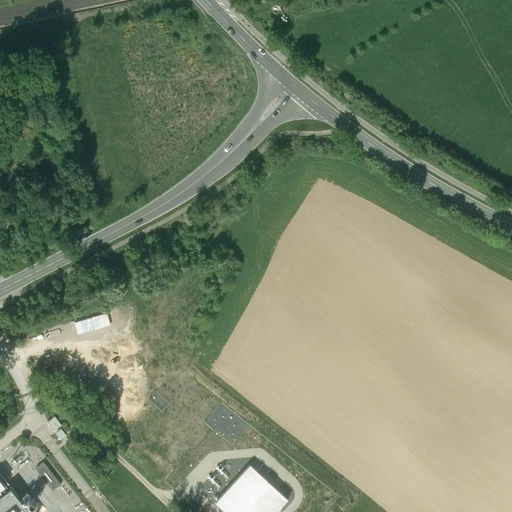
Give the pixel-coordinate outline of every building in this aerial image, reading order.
[(71,334),(100,325),(96,313),(67,321),(71,334)] [(54,415),(47,421),(54,430),(61,424),(54,415)] [(60,484),(43,462),(35,468),(52,490),(60,484)] [(249,463),(214,501),(225,511),(274,511),(287,498),(249,463)] [(0,511),(29,511),(10,487),(8,489),(0,478),(0,489),(3,493),(0,495),(0,511)]
